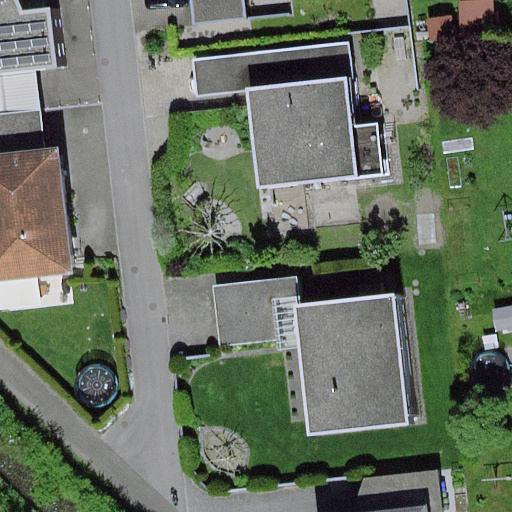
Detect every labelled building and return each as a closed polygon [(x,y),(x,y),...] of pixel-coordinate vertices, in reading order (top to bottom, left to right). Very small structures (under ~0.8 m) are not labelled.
[(20,11),(15,0),(0,0),(0,76),(36,73),(54,73),(48,9),(20,11)] [(243,0),(192,0),(195,23),(246,18),(243,0)] [(492,2),(461,3),(461,33),(492,33),(492,2)] [(451,16),(426,19),(428,41),(453,38),(451,16)] [(245,92),(348,80),(344,45),(196,62),(200,97),(245,92)] [(36,73),(0,76),(0,116),(40,112),(36,73)] [(257,188),(382,172),(376,123),(352,126),(348,80),(245,92),(257,188)] [(0,158),(45,154),(40,112),(0,116),(0,158)] [(45,154),(0,158),(0,277),(66,271),(55,152),(45,154)] [(219,346),(275,340),(271,299),(298,296),(296,278),(213,287),(219,346)] [(306,433),(414,421),(400,294),(292,306),(306,433)] [(362,479),(352,511),(384,511),(425,508),(442,506),(439,471),(362,479)]
